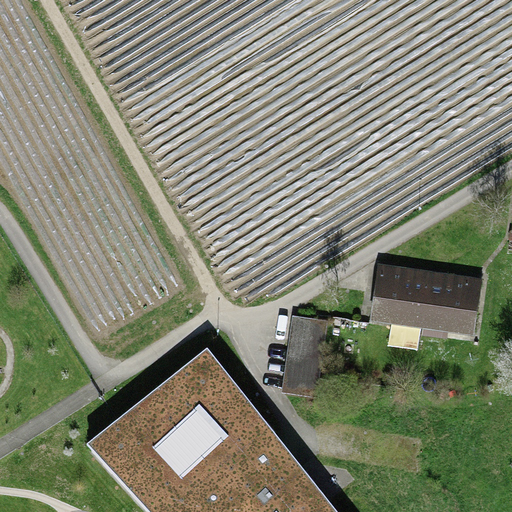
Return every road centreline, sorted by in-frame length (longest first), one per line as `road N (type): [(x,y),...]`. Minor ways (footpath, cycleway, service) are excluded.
road 1 (residential): [(0,444),(223,310),(265,317),(511,165)]
road 2 (track): [(57,0),(223,310)]
